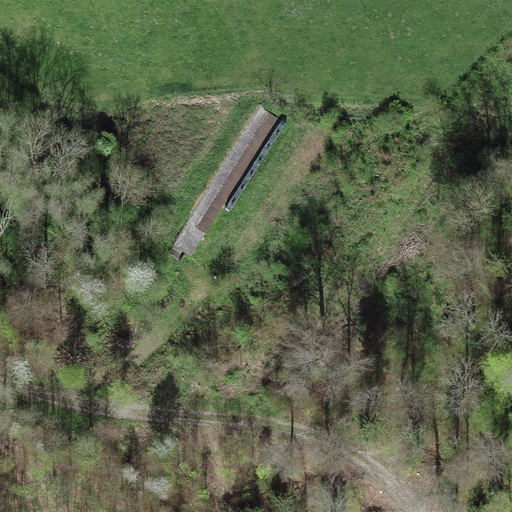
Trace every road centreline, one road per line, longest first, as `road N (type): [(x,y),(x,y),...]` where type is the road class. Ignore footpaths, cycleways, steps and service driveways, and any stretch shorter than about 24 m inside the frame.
road 1 (track): [(410,511),(353,454),(306,433),(0,383)]
road 2 (track): [(47,394),(133,360),(191,306),(300,139)]
